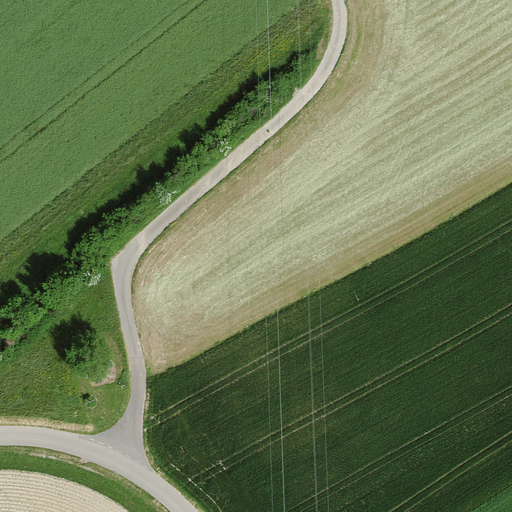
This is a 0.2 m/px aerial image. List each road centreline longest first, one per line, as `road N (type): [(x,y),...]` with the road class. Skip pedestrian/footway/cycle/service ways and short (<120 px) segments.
road 1 (track): [(339,0),(338,36),(323,75),(151,233),(122,271),(139,390),(117,463)]
road 2 (unclassified): [(0,436),(88,449),(185,511)]
